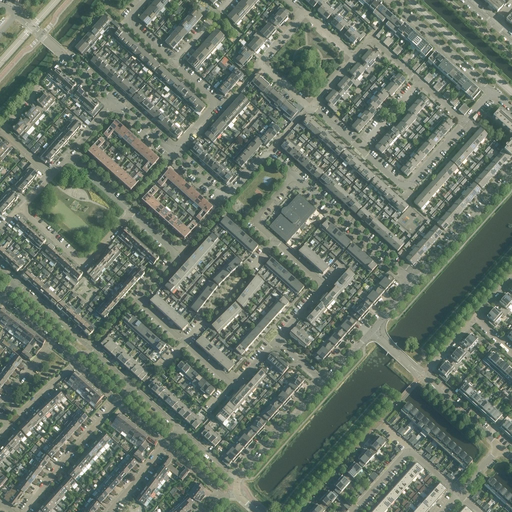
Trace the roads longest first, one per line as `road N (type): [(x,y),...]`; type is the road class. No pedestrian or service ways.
road 1 (residential): [(130,213),(175,255),(141,295),(142,305),(227,382),(240,380),(275,341)]
road 2 (residential): [(275,341),(321,288),(257,220),(294,175)]
road 3 (residential): [(130,213),(87,261),(77,261),(25,214),(50,175)]
road 4 (residential): [(498,445),(372,331)]
road 5 (residential): [(54,344),(8,396),(17,411),(75,363)]
road 6 (residential): [(294,175),(415,281)]
road 7 (residential): [(172,153),(218,193),(229,194),(266,155),(294,175)]
road 8 (residential): [(131,386),(16,283)]
road 9 (residential): [(359,148),(404,186),(464,121)]
road 10 (tertiary): [(415,281),(511,173)]
road 11 (residential): [(25,511),(117,401)]
road 12 (residential): [(309,107),(259,63),(304,13)]
road 13 (unclassified): [(116,102),(16,13)]
road 14 (tertiary): [(239,478),(324,383)]
road 15 (residential): [(491,89),(399,6)]
road 16 (residential): [(172,153),(214,105),(173,63)]
